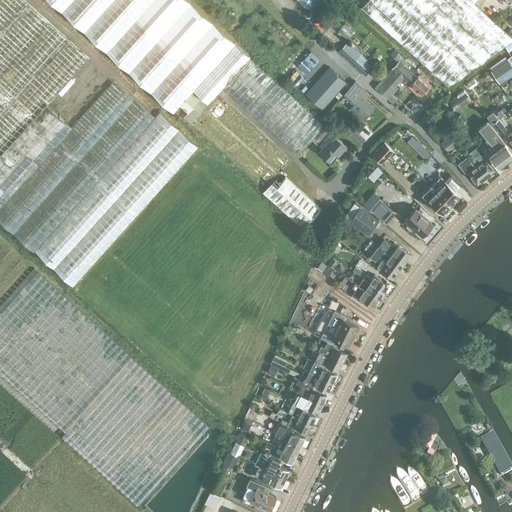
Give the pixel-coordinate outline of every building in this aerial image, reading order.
[(0,0),(0,219),(34,250),(35,249),(73,284),(198,145),(159,111),(155,116),(114,79),(72,127),(47,104),(89,57),(26,0),(0,0)] [(50,0),(173,110),(179,104),(187,112),(183,117),(190,123),(264,190),(262,191),(303,229),(322,208),(281,171),(291,160),(217,93),(222,87),(296,154),(311,138),(323,124),(250,57),(250,56),(213,22),(188,0),(50,0)] [(305,0),(302,4),(316,16),(329,0),(305,0)] [(492,54),(511,40),(511,36),(474,2),(475,0),(367,0),(361,7),(448,86),(492,54)] [(322,34),(332,23),(323,14),(313,25),(322,34)] [(347,39),(354,32),(345,23),(338,31),(347,39)] [(347,42),(339,50),(366,75),(374,66),(347,42)] [(306,74),(320,59),(311,51),(298,66),(306,74)] [(418,77),(402,63),(406,58),(398,51),(395,54),(393,57),(397,61),(384,75),(385,75),(388,78),(378,89),(386,96),(403,77),(409,83),(407,85),(416,93),(418,91),(423,95),(430,88),(425,83),(427,80),(420,74),(418,77)] [(491,70),(492,72),(496,77),(499,82),(511,73),(511,63),(508,58),(491,70)] [(323,108),(347,82),(329,66),(314,82),(309,88),(305,93),(323,108)] [(356,79),(350,85),(343,94),(354,103),(351,106),(364,118),(374,107),(361,95),(366,89),(356,79)] [(470,88),(477,83),(474,79),(467,83),(470,88)] [(511,87),(505,79),(499,84),(505,92),(511,87)] [(457,110),(472,100),(464,89),(449,99),(457,110)] [(444,113),(449,110),(444,104),(440,108),(444,113)] [(487,116),(501,134),(507,129),(493,111),(487,116)] [(334,133),(324,143),(323,142),(332,132),(323,124),(311,138),(321,147),(318,150),(332,162),(347,145),(334,133)] [(506,143),(490,124),(482,130),(496,147),(506,161),(511,157),(511,152),(505,143),(506,143)] [(440,143),(448,153),(457,145),(449,135),(440,143)] [(430,154),(412,136),(407,142),(425,159),(430,154)] [(384,142),(372,154),(382,164),(394,151),(384,142)] [(498,167),(506,161),(496,147),(488,152),(498,167)] [(478,163),(476,165),(486,176),(495,169),(486,157),(484,159),(476,150),(471,154),(478,163)] [(474,166),(467,156),(458,163),(466,173),(468,172),(477,183),(486,176),(476,165),(474,166)] [(373,182),(383,172),(377,166),(368,176),(373,182)] [(440,176),(431,185),(451,205),(460,196),(440,176)] [(442,215),(451,205),(431,185),(421,195),(442,215)] [(386,224),(397,212),(374,191),(363,203),(386,224)] [(379,219),(360,205),(355,201),(352,204),(347,211),(344,215),(349,219),(369,234),(379,219)] [(401,217),(402,217),(422,236),(433,224),(412,205),(401,217)] [(0,235),(0,371),(66,431),(62,435),(138,505),(209,426),(38,271),(0,235)] [(395,242),(393,244),(385,238),(379,246),(384,250),(385,248),(392,253),(392,252),(405,262),(412,254),(399,244),(398,245),(395,242)] [(368,259),(371,256),(376,260),(384,250),(379,246),(375,251),(370,248),(364,256),(368,259)] [(393,278),(405,262),(392,252),(392,253),(380,268),(393,278)] [(332,256),(327,263),(334,268),(339,261),(332,256)] [(333,268),(327,263),(326,264),(321,261),(317,267),(322,271),(322,272),(328,276),(333,268)] [(362,271),(355,266),(353,270),(359,275),(362,271)] [(366,274),(364,278),(384,291),(389,284),(375,275),(373,278),(366,274)] [(384,291),(364,278),(359,285),(379,299),(384,291)] [(359,285),(355,282),(352,287),(356,290),(354,293),(353,292),(351,294),(358,299),(360,297),(373,306),(379,299),(359,285)] [(340,318),(336,327),(355,337),(357,333),(357,329),(358,326),(351,322),(353,319),(340,312),(338,316),(340,318)] [(317,334),(320,328),(313,325),(311,331),(317,334)] [(355,337),(336,327),(331,336),(328,335),(326,339),(339,345),(341,342),(348,346),(350,343),(353,341),(355,337)] [(333,343),(323,338),(320,336),(315,347),(343,361),(347,353),(338,348),(339,346),(333,343)] [(294,349),(283,343),(280,349),(291,354),(294,349)] [(343,361),(315,347),(310,357),(324,364),(325,362),(339,369),(343,361)] [(313,372),(309,370),(308,371),(305,377),(304,377),(302,380),(298,378),(301,373),(284,364),(285,361),(276,356),(272,364),(281,369),(295,376),(316,387),(317,385),(328,390),(332,381),(313,372)] [(324,364),(310,357),(309,356),(303,367),(313,372),(332,381),(336,373),(325,368),(327,365),(324,364)] [(274,376),(278,368),(271,364),(267,373),(274,376)] [(326,394),(315,389),(316,387),(295,376),(290,386),(297,390),(322,402),(326,394)] [(270,382),(262,379),(260,384),(268,388),(270,382)] [(284,396),(289,387),(283,384),(278,393),(284,396)] [(264,387),(260,396),(266,399),(270,390),(264,387)] [(322,402),(297,390),(293,396),(292,395),(290,399),(293,401),(306,407),(307,406),(318,411),(322,402)] [(258,397),(254,396),(250,404),(263,410),(265,406),(263,405),(266,399),(260,396),(259,395),(258,397)] [(316,415),(305,409),(306,407),(293,401),(289,411),(288,411),(292,413),(311,423),(316,415)] [(311,423),(292,413),(287,423),(287,424),(296,428),(297,426),(307,431),(311,423)] [(248,431),(252,423),(245,420),(242,428),(248,431)] [(294,430),(280,422),(275,433),(283,436),(282,437),(301,446),(305,437),(293,431),(294,430)] [(236,440),(245,444),(250,433),(242,429),(236,440)] [(504,475),(511,470),(511,460),(496,433),(484,440),(504,475)] [(443,454),(445,448),(441,446),(437,444),(439,440),(436,438),(436,437),(430,434),(423,447),(429,450),(435,453),(437,447),(439,448),(437,452),(443,454)] [(301,446),(282,437),(282,439),(283,439),(280,446),(278,445),(297,454),(301,446)] [(238,456),(242,448),(234,444),(229,452),(238,456)] [(297,454),(278,445),(273,455),(281,459),(282,457),(293,462),(297,454)] [(238,458),(227,453),(222,464),(233,470),(238,458)] [(270,457),(265,468),(284,478),(289,469),(279,464),(280,462),(270,457)] [(284,478),(265,468),(259,465),(255,474),(260,476),(267,480),(280,486),(284,478)] [(243,495),(256,501),(254,505),(268,511),(269,511),(278,495),(269,491),(271,487),(250,477),(246,484),(248,485),(243,495)] [(213,493),(220,496),(225,486),(218,483),(213,493)] [(209,493),(204,503),(215,508),(220,498),(209,493)]
